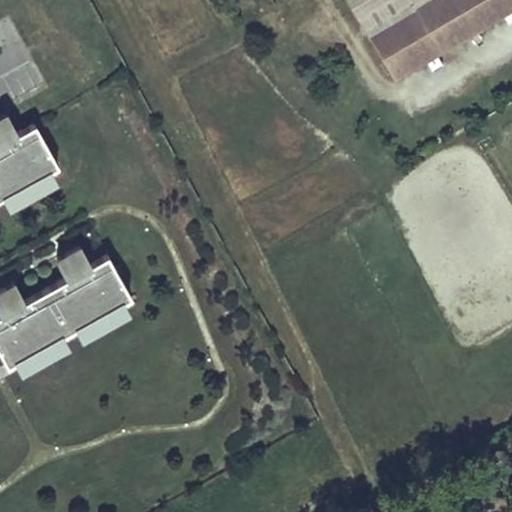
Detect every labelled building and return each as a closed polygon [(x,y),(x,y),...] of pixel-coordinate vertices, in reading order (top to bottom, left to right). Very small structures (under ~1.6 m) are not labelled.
[(346,0),(366,34),(413,8),(427,0),(346,0)] [(436,49),(511,6),(511,0),(427,0),(413,8),(436,49)] [(413,8),(366,34),(389,75),(436,49),(413,8)] [(0,194),(1,195),(48,169),(55,164),(32,123),(15,133),(4,113),(0,115),(0,194)] [(6,205),(53,179),(48,169),(1,195),(6,205)] [(120,299),(129,295),(105,253),(88,263),(78,244),(55,257),(65,275),(22,299),(12,281),(0,287),(0,355),(5,364),(13,360),(60,333),(74,325),(120,299)] [(80,336),(126,309),(120,299),(74,325),(80,336)] [(19,370),(65,343),(60,333),(13,360),(19,370)]
